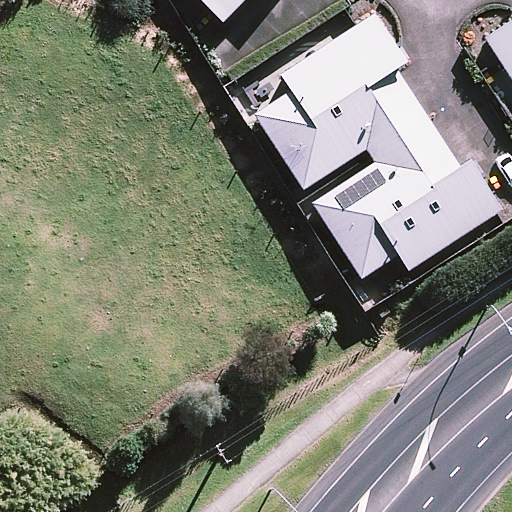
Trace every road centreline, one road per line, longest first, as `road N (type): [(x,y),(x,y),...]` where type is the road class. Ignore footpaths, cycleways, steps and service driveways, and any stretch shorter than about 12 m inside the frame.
road 1 (secondary): [(329,511),(407,424),(472,368),(511,350)]
road 2 (secondary): [(511,417),(419,511)]
